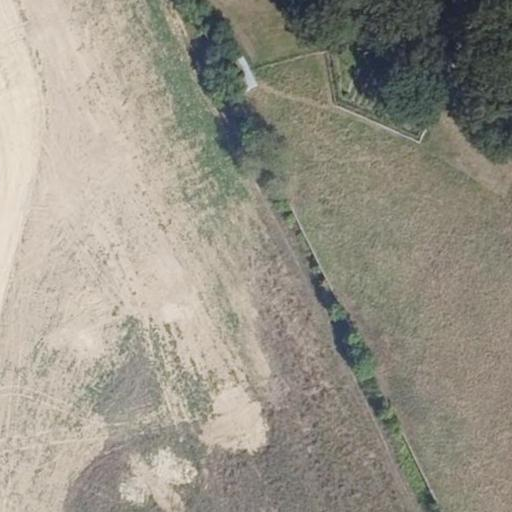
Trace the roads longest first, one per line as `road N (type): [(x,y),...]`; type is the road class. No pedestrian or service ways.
road 1 (track): [(422,511),(167,0)]
road 2 (track): [(273,206),(269,0)]
